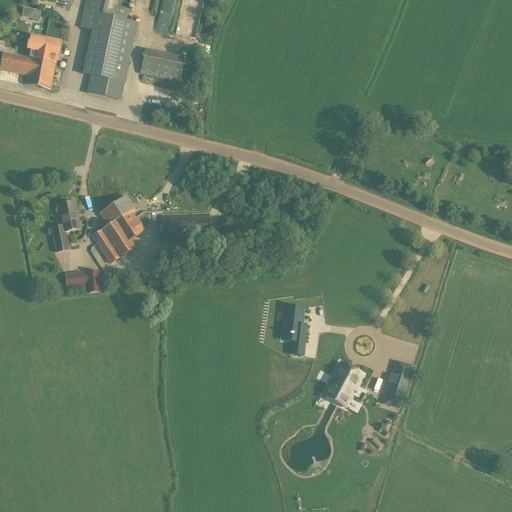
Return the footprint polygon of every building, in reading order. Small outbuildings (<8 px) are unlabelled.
[(70,0),(32,0),(32,5),(68,12),(70,0)] [(125,21),(129,0),(86,0),(80,29),(92,31),(122,38),(125,21)] [(35,11),(33,20),(39,21),(41,12),(35,11)] [(134,23),(125,21),(122,38),(92,31),(83,75),(90,76),(86,94),(121,101),(137,28),(137,23),(134,23)] [(58,56),(61,43),(30,36),(27,50),(28,50),(27,58),(2,53),(0,65),(0,71),(25,76),(23,85),(51,91),(55,64),(57,56),(58,56)] [(179,83),(185,58),(145,49),(140,74),(179,83)] [(110,264),(135,247),(130,240),(145,230),(133,213),(135,211),(125,197),(99,214),(107,227),(92,237),(94,240),(92,242),(97,249),(99,248),(110,264)] [(61,226),(63,233),(66,233),(80,230),(75,202),(57,206),(58,208),(56,208),(55,210),(56,216),(58,218),(60,218),(61,226)] [(161,243),(210,241),(209,213),(161,215),(161,243)] [(69,251),(66,233),(63,233),(61,226),(51,228),(56,254),(69,251)] [(88,294),(100,293),(100,292),(100,286),(98,271),(87,272),(64,274),(65,288),(87,286),(87,287),(88,293),(88,294)] [(357,312),(362,316),(368,305),(362,302),(357,312)] [(285,316),(285,342),(298,342),(298,348),(308,348),(308,330),(303,330),(303,316),(285,316)] [(388,347),(391,342),(381,336),(378,341),(388,347)] [(329,385),(323,396),(346,408),(363,375),(354,371),(353,373),(348,370),(349,368),(340,363),(333,378),(336,379),(332,387),(329,385)] [(390,384),(387,394),(393,396),(390,406),(399,409),(409,379),(393,374),(392,375),(391,375),(389,383),(390,384)] [(376,425),(376,429),(378,433),(382,433),(385,437),(388,434),(386,431),(386,427),(390,424),(387,420),(383,423),(380,423),(376,425)]
